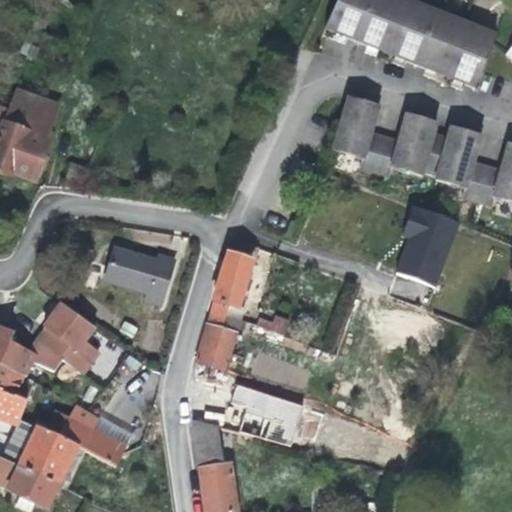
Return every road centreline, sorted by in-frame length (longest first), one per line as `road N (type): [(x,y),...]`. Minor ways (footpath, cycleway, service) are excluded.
road 1 (residential): [(211,234),(248,200),(314,88),(351,83),(511,123)]
road 2 (residential): [(187,511),(173,391),(211,234)]
road 3 (residential): [(211,234),(169,219),(59,207),(43,214),(19,262),(0,271)]
